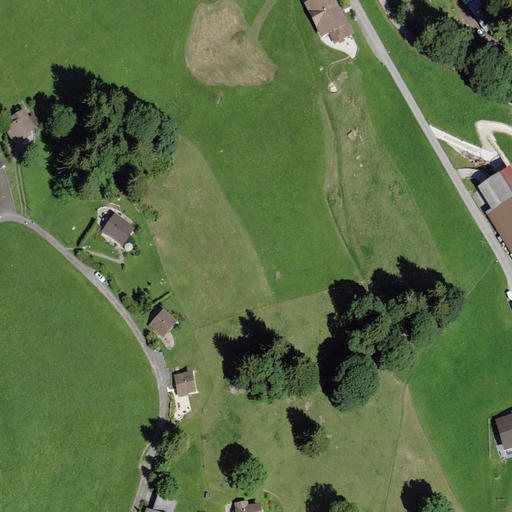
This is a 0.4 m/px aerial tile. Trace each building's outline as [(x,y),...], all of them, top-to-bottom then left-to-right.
[(342,26),(327,0),(315,0),(303,7),(321,41),(330,36),(335,46),(352,38),(345,25),(342,26)] [(33,135),(23,117),(9,125),(20,144),(33,135)] [(483,215),(509,258),(511,256),(511,183),(505,172),(474,191),(487,213),(483,215)] [(132,234),(112,219),(101,234),(121,249),(132,234)] [(175,326),(159,314),(148,329),(163,341),(175,326)] [(190,376),(174,379),(178,399),(193,397),(190,376)] [(511,413),(494,419),(504,450),(511,447),(511,413)] [(172,511),(175,503),(155,497),(150,511),(147,511),(144,511),(143,511),(172,511)] [(243,503),(229,504),(230,511),(256,511),(256,505),(243,507),(243,503)]
